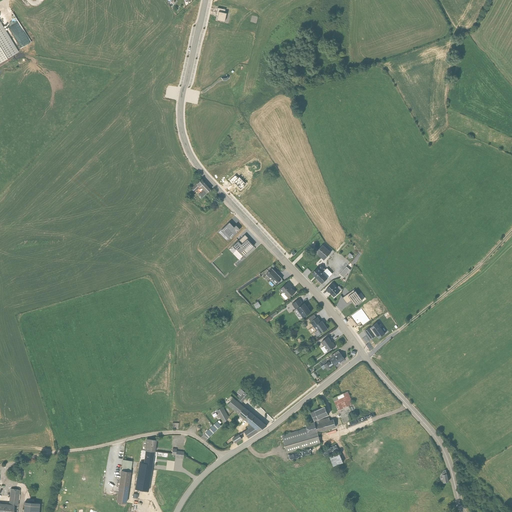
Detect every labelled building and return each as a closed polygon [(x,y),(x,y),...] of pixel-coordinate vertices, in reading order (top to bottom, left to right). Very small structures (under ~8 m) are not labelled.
[(0,20),(0,64),(19,52),(0,20)] [(199,187),(202,190),(198,194),(201,197),(210,189),(201,179),(191,189),(194,192),(199,187)] [(238,240),(233,246),(243,257),(254,246),(247,238),(241,244),(238,240)] [(331,252),(323,244),(315,253),(323,260),(331,252)] [(353,265),(350,262),(340,274),(346,279),(353,265)] [(316,278),(322,272),(318,268),(312,273),(316,278)] [(281,279),(272,269),(267,274),(276,284),(281,279)] [(328,278),(322,272),(316,278),(322,283),(328,278)] [(292,286),(288,282),(279,290),(282,293),(283,292),(289,298),(296,292),(291,287),(292,286)] [(340,291),(333,283),(326,290),(333,297),(340,291)] [(297,308),(303,304),(300,299),(293,303),(297,308)] [(311,312),(305,303),(303,304),(297,308),(303,318),(311,312)] [(270,316),(265,319),(266,322),(271,319),(271,318),(277,314),(276,312),(270,316)] [(321,322),(318,317),(316,318),(311,321),(310,322),(316,331),(314,332),(317,336),(328,329),(322,321),(321,322)] [(333,340),(343,335),(340,328),(329,333),(333,340)] [(332,342),(328,337),(321,342),(328,351),(335,346),(332,342)] [(335,355),(330,359),(335,366),(344,359),(340,352),(335,355)] [(333,366),(329,361),(324,365),(328,370),(333,366)] [(248,395),(245,392),(239,399),(242,402),(248,395)] [(348,392),(333,398),(338,410),(349,406),(353,404),(348,392)] [(258,432),(259,431),(267,425),(234,398),(228,405),(250,423),(247,426),(249,428),(244,431),(249,438),(258,432)] [(325,406),(311,413),(314,421),(329,414),(325,406)] [(349,406),(338,410),(341,417),(349,414),(352,413),(349,406)] [(223,407),(217,411),(223,421),(229,417),(223,407)] [(349,414),(341,417),(343,423),(351,420),(349,414)] [(288,453),(321,442),(318,432),(336,427),(333,419),(329,419),(329,418),(306,425),(306,428),(282,435),(285,445),(288,453)] [(221,425),(217,421),(201,436),(205,440),(221,425)] [(239,434),(233,438),(236,443),(242,439),(239,434)] [(147,451),(154,451),(155,451),(156,440),(146,439),(144,450),(145,450),(147,451)] [(140,462),(153,464),(154,451),(147,451),(146,460),(140,459),(140,462)] [(341,452),(331,456),(334,465),(344,461),(341,452)] [(121,470),(131,472),(132,461),(123,460),(121,470)] [(153,464),(140,462),(139,462),(135,489),(148,492),(153,464)] [(119,483),(128,484),(129,484),(131,472),(121,470),(119,482),(119,483)] [(128,484),(119,483),(117,502),(125,503),(128,484)] [(0,511),(13,511),(14,505),(18,505),(20,490),(10,489),(9,504),(0,503),(0,511)]
